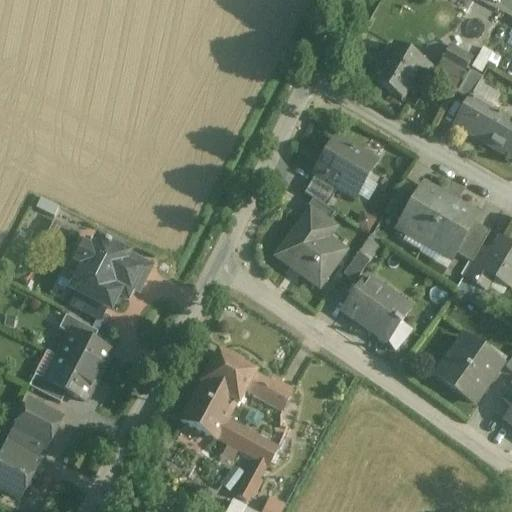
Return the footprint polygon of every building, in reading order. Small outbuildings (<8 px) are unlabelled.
[(430,68),(394,48),(381,71),(379,69),(371,84),(401,101),(414,79),(422,84),(430,68)] [(471,61),(451,49),(441,64),(462,77),(471,61)] [(469,72),(456,95),(468,102),(470,98),(471,98),(482,80),(469,72)] [(511,122),(471,98),(470,98),(468,102),(453,127),(511,162),(511,122)] [(334,141),(313,177),(336,190),(352,200),(374,165),(334,141)] [(336,190),(314,177),(303,195),(312,201),(325,209),(336,190)] [(403,183),(385,214),(401,224),(419,193),(403,183)] [(401,224),(398,229),(425,245),(449,203),(422,188),(401,224)] [(325,209),(312,201),(304,213),(308,215),(308,214),(327,227),(335,216),(325,209)] [(449,203),(425,245),(451,260),(455,255),(473,224),(476,219),(449,203)] [(355,226),(367,233),(375,220),(362,213),(355,226)] [(327,227),(308,214),(308,215),(277,259),(318,289),(343,256),(319,238),(327,227)] [(473,224),(455,255),(471,265),(475,258),(489,234),(473,224)] [(370,238),(357,255),(368,264),(381,245),(370,238)] [(149,269),(109,248),(110,246),(105,244),(104,246),(97,242),(91,254),(84,250),(77,264),(84,267),(78,279),(83,282),(77,294),(109,311),(117,295),(115,293),(120,285),(136,294),(149,269)] [(511,249),(500,243),(487,265),(482,274),(493,280),(511,291),(511,249)] [(357,255),(342,277),(353,285),(368,264),(357,255)] [(487,265),(475,258),(471,265),(463,279),(486,292),(493,280),(482,274),(487,265)] [(409,312),(365,281),(342,313),(386,344),(387,344),(387,343),(384,341),(394,326),(398,328),(400,325),(409,312)] [(109,311),(77,294),(70,309),(101,325),(109,311)] [(97,334),(65,318),(58,331),(71,338),(72,335),(91,345),(97,334)] [(398,328),(394,326),(384,341),(387,343),(387,344),(393,353),(410,332),(400,325),(398,328)] [(91,345),(72,335),(71,338),(59,360),(96,379),(109,354),(91,345)] [(502,367),(463,339),(448,359),(454,363),(440,382),(474,408),(502,367)] [(228,361),(219,355),(201,388),(235,407),(238,408),(246,393),(268,405),(276,389),(255,378),(256,376),(242,368),(244,364),(231,356),(228,361)] [(96,379),(59,360),(46,384),(46,385),(65,395),(83,404),(96,379)] [(46,384),(34,377),(28,389),(60,405),(65,395),(46,385),(46,384)] [(511,409),(511,383),(500,401),(511,410),(511,409)] [(235,407),(201,388),(197,393),(181,423),(216,442),(217,441),(228,447),(237,429),(226,423),(235,407)] [(294,399),(276,389),(268,405),(286,415),(294,399)] [(60,422),(28,405),(14,433),(13,434),(43,450),(45,451),(60,422)] [(511,409),(511,410),(503,422),(511,428),(511,409)] [(282,453),(237,429),(228,447),(225,451),(239,458),(270,475),(282,453)] [(43,450),(13,434),(14,433),(12,432),(6,444),(38,460),(43,450)] [(38,460),(6,444),(0,454),(0,455),(1,457),(2,455),(32,471),(38,460)] [(239,458),(225,451),(210,478),(224,486),(239,458)] [(32,471),(2,455),(1,457),(0,458),(0,490),(19,501),(34,472),(32,471)]
